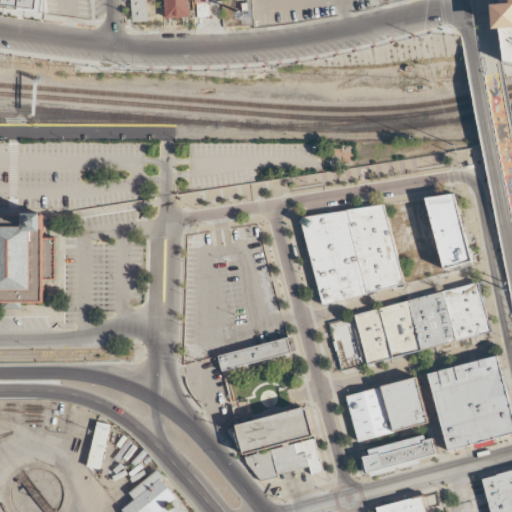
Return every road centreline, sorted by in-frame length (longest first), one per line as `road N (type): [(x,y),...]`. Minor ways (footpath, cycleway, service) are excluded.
road 1 (tertiary): [(113,46),(274,45),(462,1)]
road 2 (residential): [(349,498),(270,204)]
road 3 (primary): [(0,391),(100,403),(152,441),(213,511)]
road 4 (residential): [(189,421),(170,370),(174,240),(167,221)]
road 5 (residential): [(270,204),(469,178)]
road 6 (residential): [(508,340),(322,395)]
road 7 (residential): [(469,178),(480,192),(511,355)]
road 8 (tertiary): [(469,37),(503,213)]
road 9 (residential): [(167,221),(159,239),(153,394)]
road 10 (tertiary): [(511,453),(349,498)]
road 11 (primary): [(260,511),(189,421),(153,394)]
road 12 (primary): [(153,394),(86,373),(0,373)]
